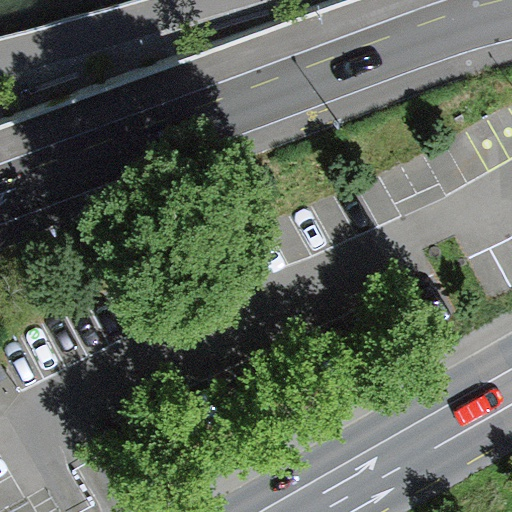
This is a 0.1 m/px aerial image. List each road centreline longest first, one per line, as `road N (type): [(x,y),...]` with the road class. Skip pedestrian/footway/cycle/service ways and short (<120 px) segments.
road 1 (secondary): [(511,9),(0,201)]
road 2 (primary): [(511,382),(288,511)]
